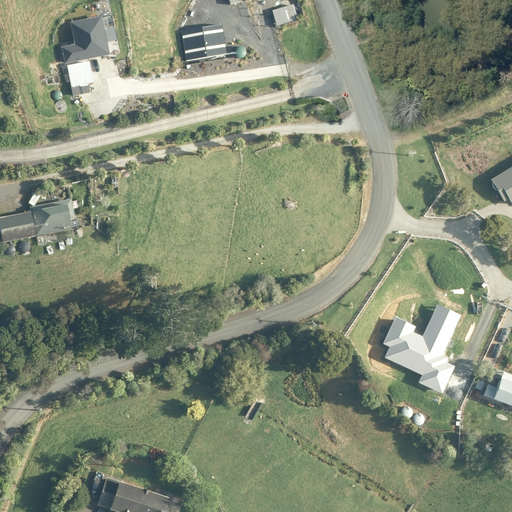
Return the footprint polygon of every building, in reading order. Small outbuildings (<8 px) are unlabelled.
[(296,21),(292,6),(271,11),(275,26),(296,21)] [(93,84),(90,62),(117,58),(114,40),(106,41),(103,19),(71,24),(73,43),(60,45),(63,66),(67,66),(71,98),(81,97),(79,86),(93,84)] [(70,200),(29,208),(30,212),(0,218),(0,236),(1,244),(69,231),(67,221),(74,219),(70,200)] [(47,252),(46,248),(50,247),(48,236),(34,238),(35,249),(43,248),(43,252),(47,252)] [(433,407),(425,417),(459,445),(481,418),(475,412),(481,406),(469,396),(480,383),(464,369),(443,395),(445,401),(439,409),(433,407)] [(511,373),(502,370),(496,386),(487,383),(482,394),(511,405),(511,373)] [(91,496),(107,501),(105,508),(118,511),(125,511),(127,511),(131,511),(178,511),(184,495),(155,486),(152,493),(132,487),(129,495),(109,489),(111,484),(96,480),(91,496)]
